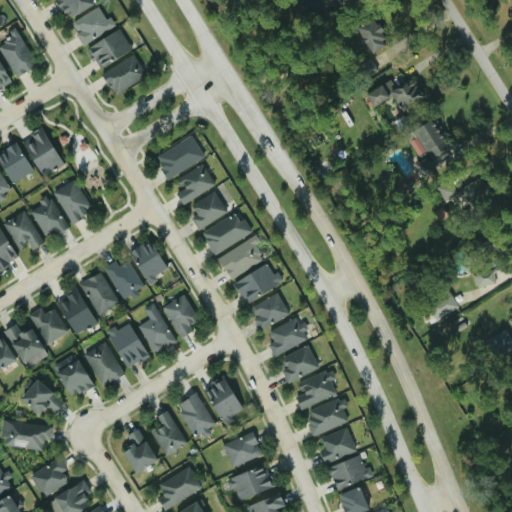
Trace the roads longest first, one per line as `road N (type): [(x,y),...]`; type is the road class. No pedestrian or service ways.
road 1 (residential): [(315,511),(234,335),(22,0)]
road 2 (secondary): [(465,511),(355,275),(182,0)]
road 3 (secondary): [(189,75),(325,291),(428,511)]
road 4 (residential): [(153,205),(0,301)]
road 5 (residential): [(234,335),(83,430)]
road 6 (residential): [(118,153),(233,81)]
road 7 (residential): [(511,108),(443,0)]
